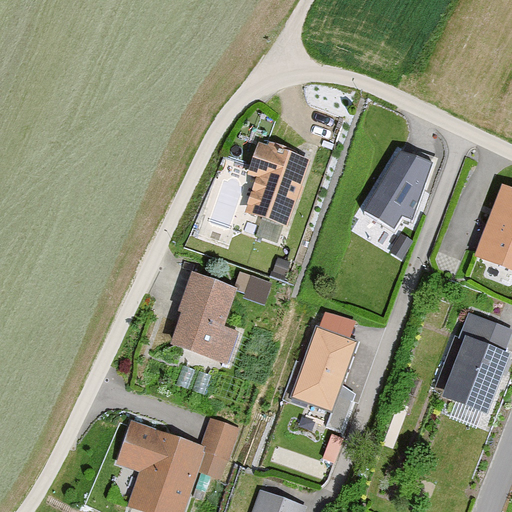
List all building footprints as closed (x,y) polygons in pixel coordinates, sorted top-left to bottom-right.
[(305,161),(251,143),(242,170),(253,173),(241,209),(284,224),(305,161)] [(393,151),(355,208),(387,227),(395,212),(410,218),(424,163),(393,151)] [(511,190),(494,184),(468,254),(511,270),(511,190)] [(233,287),(186,272),(163,341),(227,362),(237,330),(221,325),(233,287)] [(267,301),(274,280),(254,273),(246,294),(267,301)] [(338,396),(357,342),(320,329),(295,399),(331,412),(326,428),(341,433),(352,401),(338,396)] [(504,354),(458,337),(436,396),(482,413),(504,354)] [(215,417),(205,444),(233,454),(243,427),(215,417)] [(184,511),(205,444),(128,418),(115,460),(137,467),(125,504),(149,511),(184,511)] [(262,497),(255,511),(300,511),(301,511),(262,497)]
